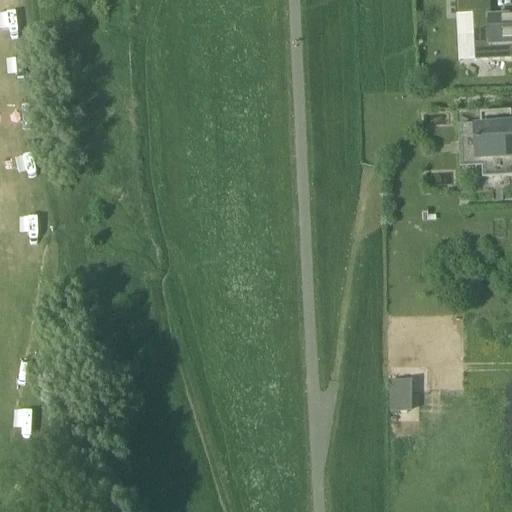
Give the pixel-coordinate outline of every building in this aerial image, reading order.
[(470,15),(469,1),(457,1),(458,16),(470,15)] [(511,20),(490,22),(490,14),(475,14),(477,62),(511,60),(511,20)] [(511,114),(481,117),(482,133),(476,133),(478,164),(484,163),(485,180),(511,178),(511,114)] [(45,198),(45,179),(24,179),(24,197),(45,198)] [(415,413),(415,381),(391,381),(392,413),(415,413)]
